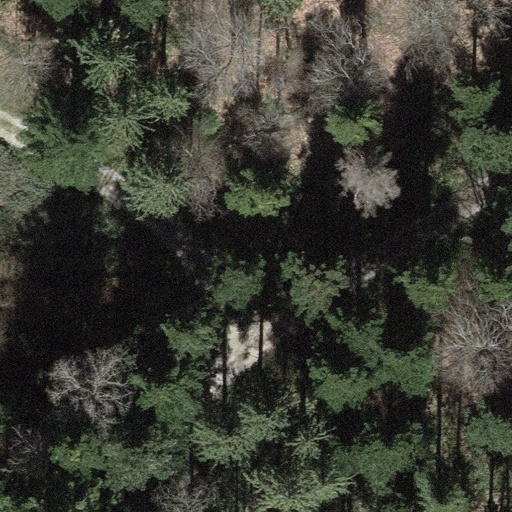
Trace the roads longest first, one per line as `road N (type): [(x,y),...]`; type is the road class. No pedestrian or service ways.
road 1 (track): [(130,511),(308,307),(444,204),(511,171)]
road 2 (track): [(0,95),(308,307)]
